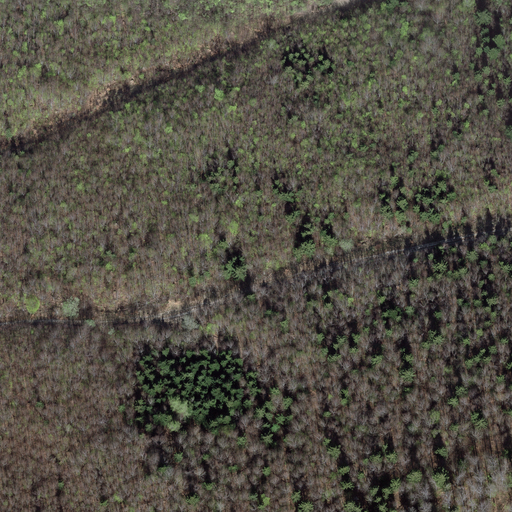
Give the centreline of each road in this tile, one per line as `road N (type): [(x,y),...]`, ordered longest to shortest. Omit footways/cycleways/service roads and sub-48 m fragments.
road 1 (track): [(511,230),(297,275),(154,318),(0,327)]
road 2 (track): [(0,152),(357,0)]
